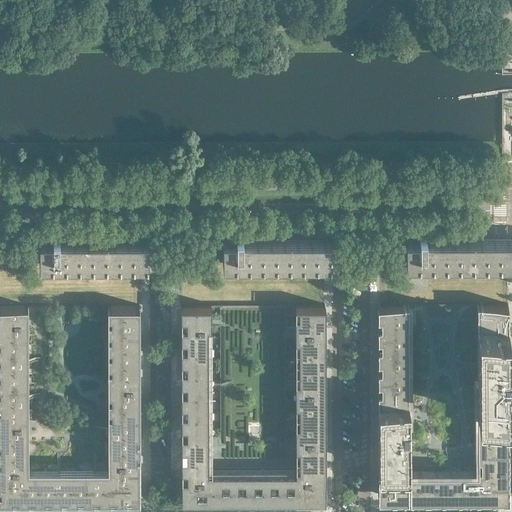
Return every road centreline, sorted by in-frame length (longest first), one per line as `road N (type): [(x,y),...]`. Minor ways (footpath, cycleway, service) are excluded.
road 1 (tertiary): [(511,185),(0,186)]
road 2 (tertiary): [(0,210),(511,211)]
road 3 (residential): [(361,511),(364,293),(357,282),(338,291),(337,505)]
